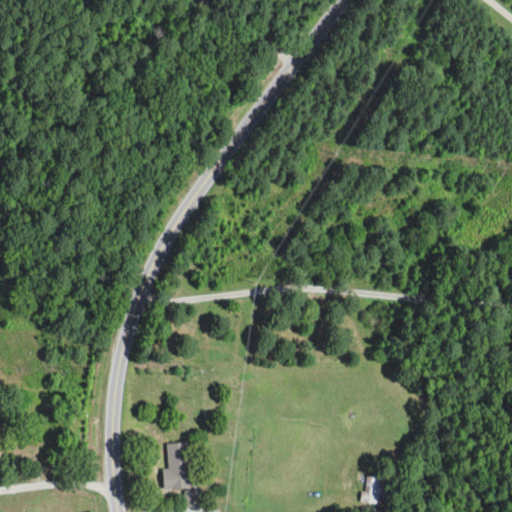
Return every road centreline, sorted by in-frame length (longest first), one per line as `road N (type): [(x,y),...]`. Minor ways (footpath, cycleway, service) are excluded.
road 1 (residential): [(117,511),(114,395),(142,289),(216,166),(344,0)]
road 2 (track): [(511,305),(288,287),(135,307)]
